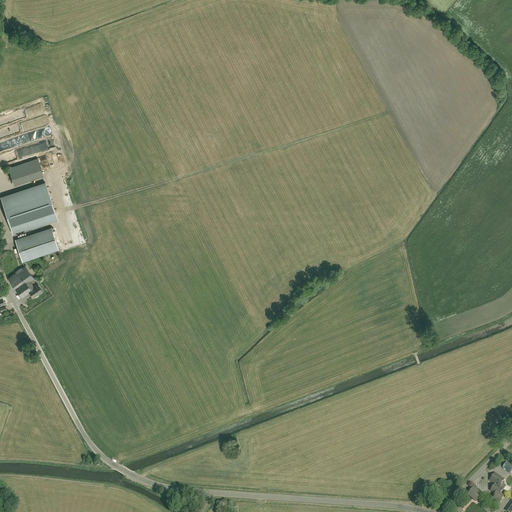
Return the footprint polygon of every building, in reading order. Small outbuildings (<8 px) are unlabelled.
[(14,185),(44,177),(40,159),(10,167),(14,185)] [(1,197),(13,233),(57,219),(45,182),(1,197)] [(51,229),(16,241),(22,259),(58,247),(51,229)] [(27,283),(29,281),(34,278),(25,266),(8,278),(22,297),(29,292),(32,290),(27,283)] [(32,290),(29,292),(33,297),(37,294),(38,294),(41,293),(41,292),(42,291),(37,284),(33,287),(29,281),(27,283),(32,290)] [(511,474),(511,466),(507,463),(503,470),(511,474)] [(500,503),(505,496),(501,493),(503,490),(499,487),(504,480),(495,473),(490,481),(495,485),(491,491),(495,494),(493,498),(492,500),(497,504),(498,502),(500,503)] [(474,488),(468,495),(476,502),(482,495),(474,488)]
